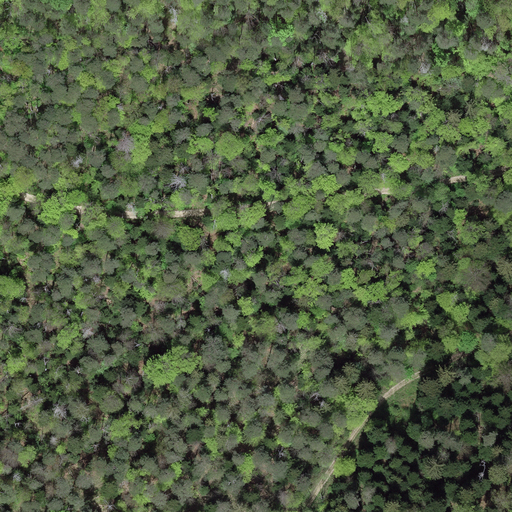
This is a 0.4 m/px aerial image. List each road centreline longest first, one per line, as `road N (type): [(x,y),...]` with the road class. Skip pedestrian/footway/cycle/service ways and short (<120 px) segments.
road 1 (track): [(511,273),(481,265),(374,311),(289,375),(197,423),(113,482),(41,511)]
road 2 (track): [(0,188),(70,210),(172,214),(432,184),(511,165)]
road 3 (track): [(511,332),(398,386),(372,409),(302,511)]
